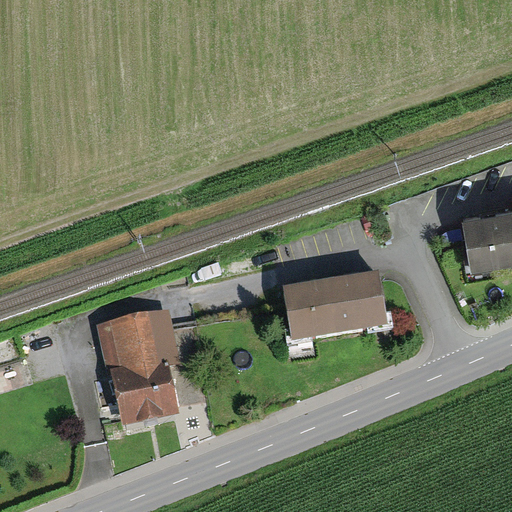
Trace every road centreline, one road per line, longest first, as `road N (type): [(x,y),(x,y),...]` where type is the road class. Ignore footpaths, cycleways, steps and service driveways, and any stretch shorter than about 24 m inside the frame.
road 1 (track): [(0,245),(511,65)]
road 2 (primary): [(103,511),(511,343)]
